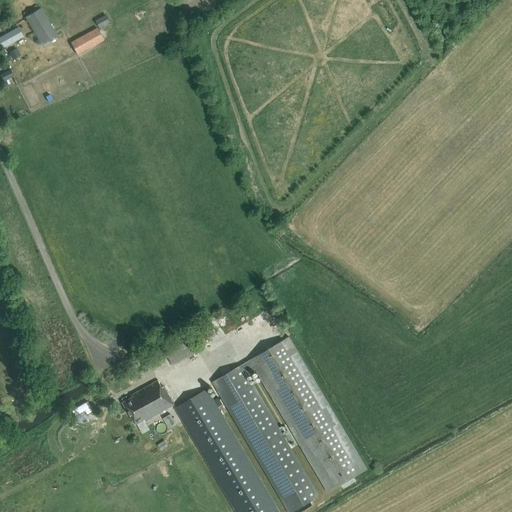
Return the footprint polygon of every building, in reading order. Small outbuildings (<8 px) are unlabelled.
[(41,45),(57,35),(41,8),(25,17),(41,45)] [(95,21),(99,27),(109,22),(105,15),(95,21)] [(0,49),(23,37),(18,28),(0,37),(0,49)] [(103,39),(97,28),(70,43),(76,54),(103,39)] [(7,49),(12,59),(19,55),(14,45),(7,49)] [(0,73),(0,82),(13,77),(10,69),(0,73)] [(173,366),(199,350),(188,332),(146,358),(151,367),(167,357),(173,366)] [(244,374),(255,368),(327,493),(366,470),(289,338),(240,366),(244,374)] [(244,374),(240,366),(215,381),(213,382),(288,511),(291,511),(318,497),(253,384),(251,385),(244,374)] [(135,422),(143,418),(144,421),(174,405),(164,386),(162,387),(158,380),(133,394),(134,397),(124,402),(135,422)] [(278,511),(207,389),(174,407),(235,511),(278,511)] [(84,410),(86,414),(92,410),(87,402),(72,411),(75,416),(84,410)] [(176,425),(170,414),(163,418),(169,429),(176,425)]
